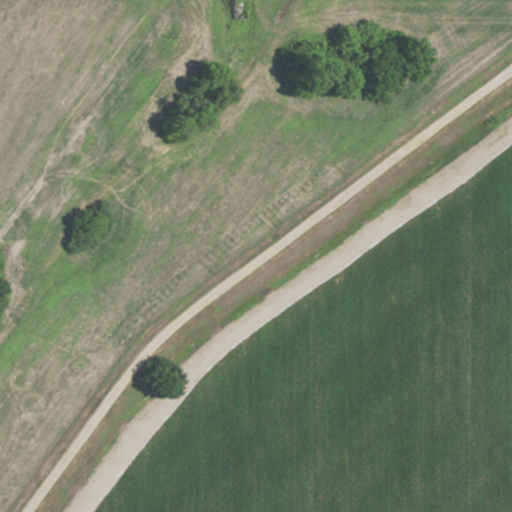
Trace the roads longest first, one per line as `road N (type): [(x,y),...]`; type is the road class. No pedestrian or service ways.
road 1 (residential): [(24,511),(118,378),(171,323),(511,67)]
road 2 (residential): [(0,343),(73,224),(148,156),(245,88),(299,0)]
